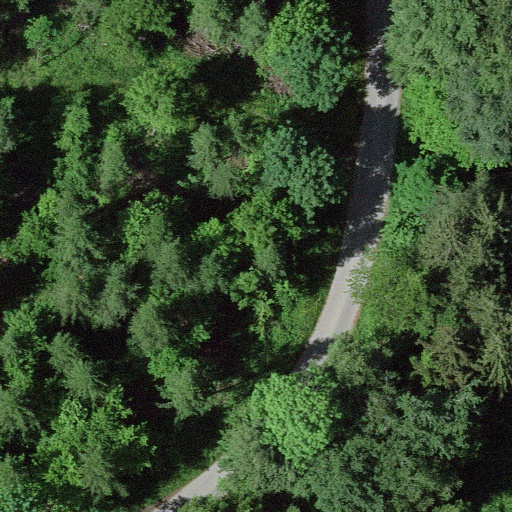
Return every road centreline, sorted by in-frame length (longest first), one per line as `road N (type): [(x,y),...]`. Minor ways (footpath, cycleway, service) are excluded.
road 1 (residential): [(379,0),(374,182),(348,299),(297,395),(169,511)]
road 2 (track): [(374,182),(234,127),(105,96),(0,89)]
